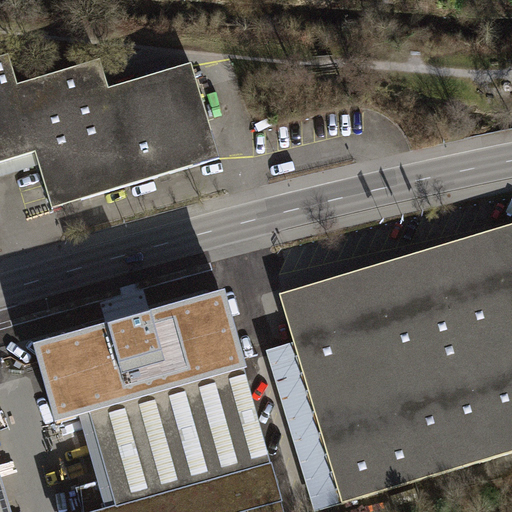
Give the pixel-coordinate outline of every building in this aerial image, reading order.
[(0,184),(44,171),(22,95),(13,67),(0,70),(0,184)] [(22,95),(44,171),(58,218),(224,169),(196,75),(114,99),(106,71),(22,95)] [(345,511),(511,461),(511,232),(284,301),(297,349),(269,360),(315,511),(345,511)] [(284,511),(222,292),(34,344),(56,425),(90,416),(107,477),(75,487),(82,511),(284,511)] [(0,511),(12,511),(0,467),(0,511)]
